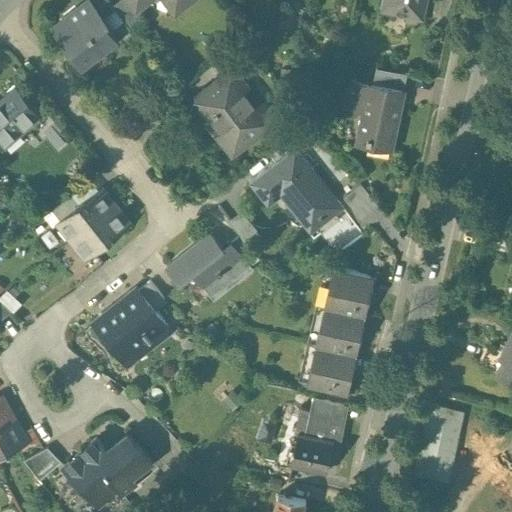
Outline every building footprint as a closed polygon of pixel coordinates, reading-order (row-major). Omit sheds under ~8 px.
[(93,0),(84,0),(53,24),(68,42),(78,55),(98,40),(102,47),(117,35),(106,21),(108,19),(103,12),(93,0)] [(113,2),(111,0),(93,0),(103,12),(114,4),(113,2)] [(137,8),(130,0),(115,0),(113,2),(114,4),(131,26),(145,16),(138,7),(137,8)] [(386,0),(386,2),(395,4),(397,5),(395,10),(395,11),(396,10),(408,13),(409,8),(410,7),(423,10),(425,0),(386,0)] [(249,35),(230,50),(239,61),(257,46),(249,35)] [(234,65),(191,98),(207,119),(210,116),(236,150),(276,119),(234,65)] [(403,71),(377,65),(373,85),(372,88),(398,93),(403,71)] [(398,93),(372,88),(373,85),(351,80),(346,104),(365,108),(358,139),(391,146),(407,72),(403,71),(398,93)] [(16,81),(0,94),(0,136),(2,139),(28,117),(32,122),(43,112),(16,81)] [(311,116),(273,146),(281,157),(296,146),(299,149),(322,131),(311,116)] [(334,205),(308,172),(313,168),(299,149),(296,146),(281,157),(252,180),(269,202),(286,189),(312,222),(334,205)] [(80,201),(60,217),(75,236),(116,204),(101,185),(80,201)] [(72,191),(53,207),(60,217),(80,201),(72,191)] [(116,204),(75,236),(90,255),(131,223),(116,204)] [(240,211),(230,217),(242,235),(251,228),(245,220),(246,220),(240,211)] [(231,242),(222,248),(210,232),(166,266),(180,283),(193,273),(212,296),(250,266),(231,242)] [(260,259),(240,234),(231,242),(250,266),(260,259)] [(373,274),(338,266),(329,305),(364,313),(368,295),(372,295),(374,287),(370,286),(373,274)] [(167,302),(150,281),(139,289),(156,311),(167,302)] [(138,288),(94,323),(121,357),(148,336),(150,338),(152,337),(153,338),(168,326),(156,311),(139,289),(138,288)] [(0,319),(12,310),(0,298),(0,319)] [(364,313),(329,305),(320,344),(355,352),(359,333),(363,334),(365,325),(361,325),(364,313)] [(511,328),(501,350),(501,351),(505,353),(498,366),(511,372),(511,328)] [(501,350),(487,343),(480,357),(498,366),(505,353),(501,351),(501,350)] [(355,352),(320,344),(311,383),(346,391),(351,372),(355,373),(356,364),(353,364),(355,352)] [(0,395),(0,426),(14,419),(2,396),(0,395)] [(343,402),(314,396),(311,408),(340,415),(343,402)] [(292,402),(259,397),(256,411),(289,416),(292,402)] [(463,409),(431,400),(416,470),(448,477),(463,409)] [(340,415),(311,408),(308,423),(311,423),(309,433),(299,431),(296,446),(291,445),(287,462),(326,471),(333,440),(340,442),(345,416),(340,415)] [(14,419),(0,426),(0,457),(26,444),(27,442),(26,442),(22,433),(14,419)] [(40,443),(32,428),(22,433),(26,442),(27,442),(36,445),(40,443)] [(128,434),(106,450),(103,445),(90,455),(94,459),(93,459),(97,464),(80,477),(88,487),(140,448),(128,434)] [(37,477),(60,463),(48,444),(25,458),(37,477)] [(140,448),(88,487),(95,495),(96,497),(114,483),(121,492),(136,482),(132,477),(152,462),(140,448)] [(80,477),(70,473),(62,479),(65,484),(75,498),(88,487),(80,477)] [(75,498),(65,484),(54,491),(65,505),(73,499),(75,498)] [(75,498),(73,499),(80,507),(95,495),(88,487),(75,498)] [(303,511),(306,499),(278,493),(273,511),(303,511)] [(127,498),(109,511),(135,511),(137,511),(127,498)]
